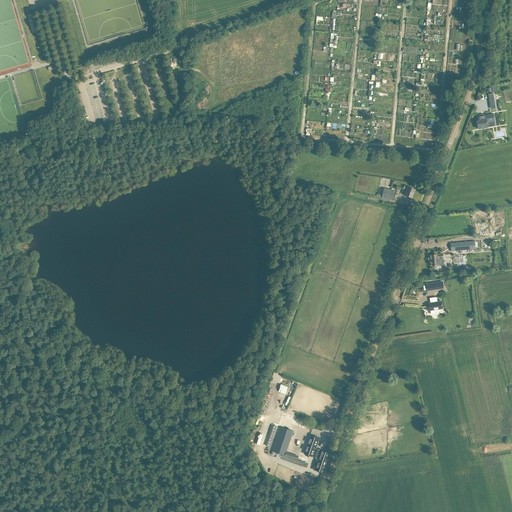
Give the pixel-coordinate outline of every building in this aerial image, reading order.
[(479,121),(477,121),(478,129),(488,127),(487,123),(493,122),(492,114),(485,115),(478,116),(479,121)] [(322,134),(323,122),(307,120),(306,134),(310,135),(311,128),(319,129),(319,133),(322,134)] [(415,190),(408,187),(404,186),(403,189),(407,190),(405,195),(412,198),(415,190)] [(382,197),(389,199),(394,200),(396,191),(391,190),(384,188),(379,187),(377,196),(382,197)] [(475,212),(476,236),(495,236),(494,211),(475,212)] [(454,251),(459,251),(474,249),(473,241),(458,242),(453,243),(454,251)] [(442,254),(429,255),(430,259),(431,266),(439,265),(443,265),(443,258),(442,254)] [(427,291),(444,288),(442,281),(425,284),(421,285),(422,292),(427,291)] [(441,301),(429,303),(430,310),(431,315),(439,314),(438,309),(442,308),(441,301)] [(293,431),(290,430),(280,427),(277,436),(272,451),(273,451),(272,452),(282,456),(285,457),(286,452),(291,439),(292,439),(294,433),(293,433),(293,431)] [(305,449),(304,453),(313,456),(315,450),(319,438),(310,435),(305,449)] [(329,453),(320,450),(314,467),(316,467),(315,470),(322,472),(329,453)] [(273,474),(277,465),(271,463),(268,472),(273,474)]
